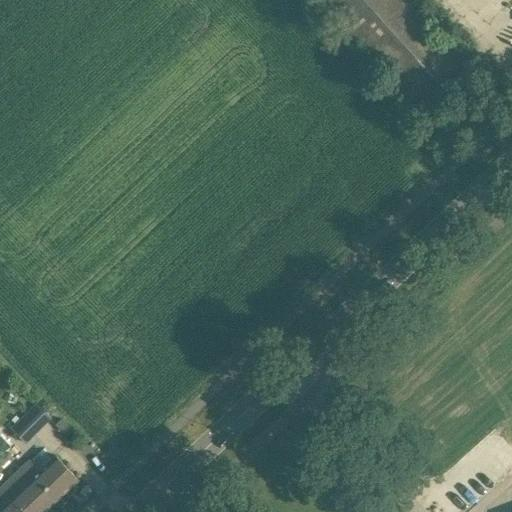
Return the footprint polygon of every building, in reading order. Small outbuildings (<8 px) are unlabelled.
[(461,63),(448,48),(404,0),(324,0),(416,103),(461,63)] [(11,428),(26,443),(51,417),(36,402),(11,428)] [(0,416),(0,438),(0,439),(11,425),(0,416)] [(4,485),(29,511),(43,511),(79,479),(56,455),(39,471),(30,460),(4,485)] [(0,511),(29,511),(4,485),(0,488),(0,511)]
